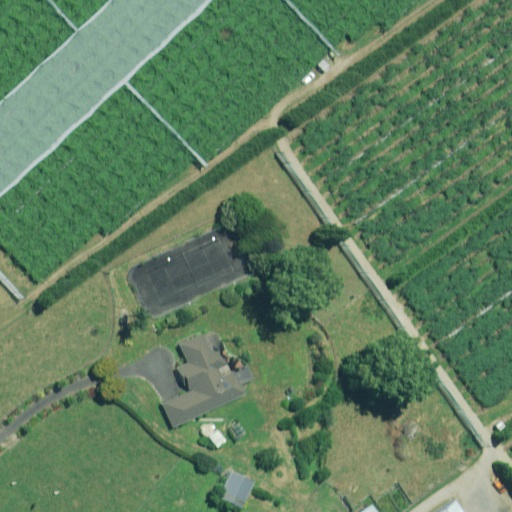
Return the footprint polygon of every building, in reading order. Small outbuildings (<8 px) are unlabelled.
[(244,396),(240,389),(253,383),(246,366),(230,373),(211,332),(178,347),(187,364),(177,369),(188,393),(161,406),(172,429),(244,396)] [(217,431),(208,438),(217,449),(226,442),(217,431)] [(251,484),(227,473),(216,499),(239,509),(251,484)] [(404,511),(414,505),(401,488),(377,505),(382,511),(404,511)] [(461,511),(454,502),(439,511),(461,511)]
